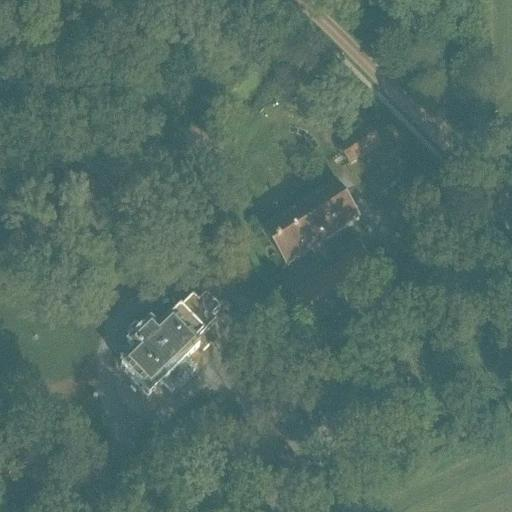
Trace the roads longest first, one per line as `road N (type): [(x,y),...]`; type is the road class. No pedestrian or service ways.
road 1 (track): [(269,511),(511,396)]
road 2 (track): [(293,0),(461,165)]
